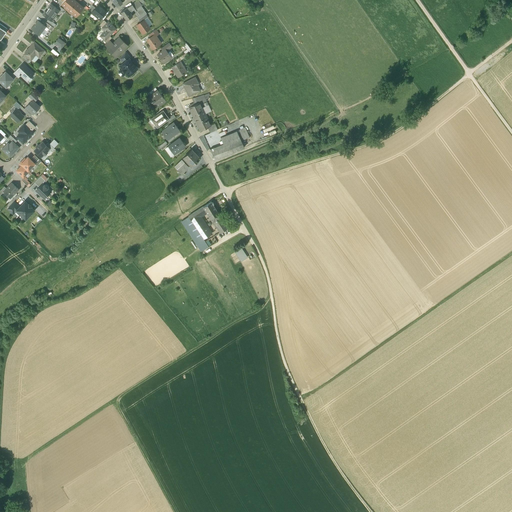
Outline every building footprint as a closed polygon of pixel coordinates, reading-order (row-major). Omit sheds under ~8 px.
[(83,8),(73,0),(64,0),(63,2),(61,4),(76,16),(83,8)] [(138,1),(132,4),(135,9),(141,5),(138,1)] [(51,4),(43,15),(49,19),(51,21),(59,10),(57,8),(51,4)] [(132,4),(127,8),(130,13),(135,9),(132,4)] [(106,12),(98,5),(95,8),(92,12),(93,12),(97,16),(96,17),(100,20),(106,12)] [(141,5),(135,9),(138,13),(139,15),(142,13),(145,11),(144,10),(141,5)] [(127,8),(121,12),(126,20),(133,16),(130,13),(127,8)] [(139,19),(138,19),(140,22),(144,20),(148,17),(146,14),(144,16),(139,19)] [(140,22),(136,25),(142,34),(150,28),(144,20),(140,22)] [(38,21),(32,29),(41,37),(42,37),(48,29),(44,26),(38,21)] [(107,23),(102,28),(105,31),(100,36),(105,41),(110,36),(116,29),(109,21),(107,23)] [(154,37),(153,35),(150,37),(147,40),(150,45),(150,47),(151,48),(153,48),(153,49),(161,43),(161,42),(160,43),(156,38),(156,39),(154,37)] [(57,37),(54,43),(62,48),(65,42),(57,37)] [(127,46),(119,38),(113,44),(107,50),(108,50),(109,49),(116,56),(115,57),(115,58),(127,46)] [(107,43),(104,46),(107,50),(113,44),(109,40),(107,43)] [(45,51),(34,42),(24,54),(24,55),(29,59),(31,60),(36,54),(40,57),(45,51)] [(168,43),(161,48),(163,50),(164,52),(166,51),(171,47),(168,43)] [(164,52),(163,50),(158,54),(159,56),(159,57),(163,63),(171,58),(170,57),(170,58),(167,53),(166,51),(164,52)] [(125,52),(119,58),(123,63),(128,59),(129,59),(130,57),(125,52)] [(123,63),(120,66),(122,68),(122,70),(124,73),(126,73),(128,76),(137,68),(134,65),(133,65),(131,63),(132,62),(129,59),(128,59),(123,63)] [(178,62),(172,66),(178,77),(187,71),(180,61),(178,62)] [(34,73),(23,63),(16,70),(16,71),(21,75),(20,75),(27,81),(34,73)] [(0,77),(0,80),(6,86),(13,79),(5,72),(0,77)] [(194,77),(182,84),(189,96),(198,91),(194,83),(196,81),(194,77)] [(155,88),(147,94),(149,97),(157,91),(155,88)] [(165,101),(158,90),(157,91),(149,97),(151,100),(151,101),(151,102),(152,101),(156,107),(165,101)] [(32,100),(34,102),(38,97),(33,92),(28,97),(32,100)] [(204,94),(194,98),(196,104),(199,102),(199,101),(202,100),(203,102),(206,101),(204,94)] [(32,100),(26,107),(33,114),(40,107),(34,102),(32,100)] [(196,104),(189,107),(194,119),(205,114),(204,114),(201,109),(202,108),(199,102),(196,104)] [(15,120),(18,122),(23,117),(15,109),(10,115),(12,117),(15,120)] [(162,111),(151,119),(157,127),(168,119),(168,118),(162,111)] [(205,114),(194,119),(200,131),(207,127),(211,126),(208,119),(206,120),(204,115),(205,114)] [(25,125),(31,131),(35,127),(29,121),(25,125)] [(179,130),(173,122),(161,132),(163,131),(168,138),(167,139),(167,140),(179,131),(179,130)] [(211,126),(207,127),(210,133),(217,130),(215,124),(211,126)] [(17,137),(23,143),(33,133),(31,131),(25,125),(24,125),(20,129),(22,131),(17,137)] [(245,128),(237,132),(241,142),(250,138),(245,128)] [(167,139),(166,140),(168,143),(181,133),(179,131),(167,140),(167,139)] [(220,138),(223,145),(209,150),(215,161),(244,149),(241,142),(237,132),(220,138)] [(210,133),(203,136),(206,143),(213,140),(210,133)] [(8,137),(15,143),(17,141),(10,135),(8,137)] [(179,138),(168,146),(174,154),(185,146),(179,138)] [(157,151),(168,143),(166,140),(155,148),(157,151)] [(6,145),(2,149),(10,157),(19,148),(15,143),(12,141),(8,146),(6,145)] [(42,142),(34,150),(41,157),(44,154),(45,155),(47,152),(47,151),(49,148),(46,145),(42,142)] [(48,143),(46,145),(49,148),(52,151),(54,149),(48,143)] [(174,154),(168,146),(164,149),(170,157),(174,154)] [(192,150),(182,159),(191,168),(197,162),(195,161),(199,158),(192,150)] [(35,155),(30,159),(35,164),(37,165),(41,161),(35,155)] [(21,164),(22,165),(28,170),(35,164),(30,159),(28,157),(21,164)] [(182,176),(191,168),(182,159),(174,167),(182,176)] [(29,172),(28,170),(22,165),(16,171),(23,178),(29,172)] [(40,176),(34,183),(39,187),(42,184),(45,181),(40,176)] [(25,177),(22,180),(27,185),(30,182),(25,177)] [(6,189),(3,192),(10,198),(18,189),(12,183),(6,189)] [(39,187),(37,189),(37,191),(44,198),(47,195),(48,195),(47,195),(50,192),(47,189),(48,188),(48,186),(47,185),(45,185),(44,186),(42,184),(39,187)] [(28,204),(25,201),(19,207),(16,211),(25,220),(34,210),(31,207),(30,207),(28,206),(28,204)] [(14,202),(7,209),(13,214),(16,211),(19,207),(14,202)] [(207,215),(212,224),(221,218),(213,206),(213,205),(213,204),(212,204),(211,203),(203,208),(207,215)] [(201,219),(207,215),(203,208),(189,217),(193,224),(185,229),(201,254),(208,249),(209,249),(218,244),(201,219)] [(193,224),(189,217),(180,223),(185,229),(193,224)] [(220,235),(228,230),(221,218),(212,224),(220,235)] [(230,247),(243,240),(241,236),(228,243),(230,247)] [(236,253),(242,262),(248,258),(242,249),(236,253)]
